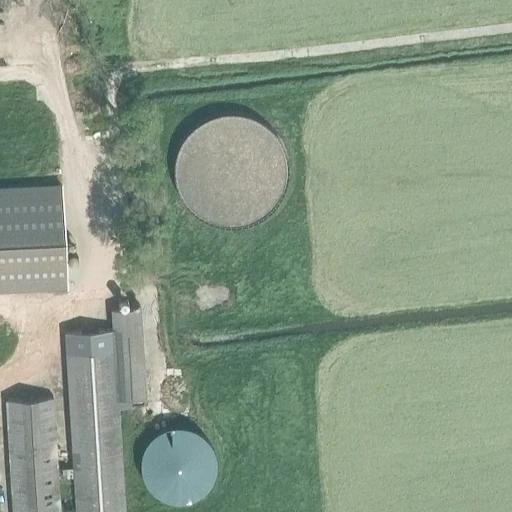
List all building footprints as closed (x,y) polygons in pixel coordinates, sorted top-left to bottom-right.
[(179,203),(270,207),(273,121),(183,117),(179,203)] [(0,287),(63,285),(58,189),(0,191),(0,287)] [(145,397),(140,308),(109,309),(110,329),(63,332),(74,511),(124,511),(118,399),(145,397)] [(58,511),(52,397),(5,399),(11,511),(58,511)] [(209,490),(206,424),(145,427),(148,493),(209,490)]
